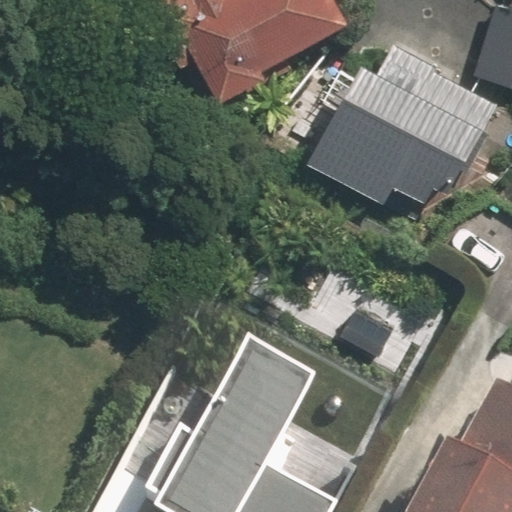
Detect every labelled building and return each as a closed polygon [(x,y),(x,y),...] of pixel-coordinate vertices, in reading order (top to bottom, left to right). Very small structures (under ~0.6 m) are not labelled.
[(353,0),(143,0),(169,58),(207,41),(233,101),(278,81),(266,54),(359,14),(353,0)] [(511,6),(495,2),(477,71),(511,80),(511,6)] [(400,180),(457,209),(505,112),(373,46),(320,154),(394,191),(400,180)] [(334,511),(272,476),(318,395),(251,356),(197,449),(181,440),(144,504),(157,511),(334,511)] [(511,511),(511,397),(504,393),(466,458),(456,452),(420,511),(511,511)]
